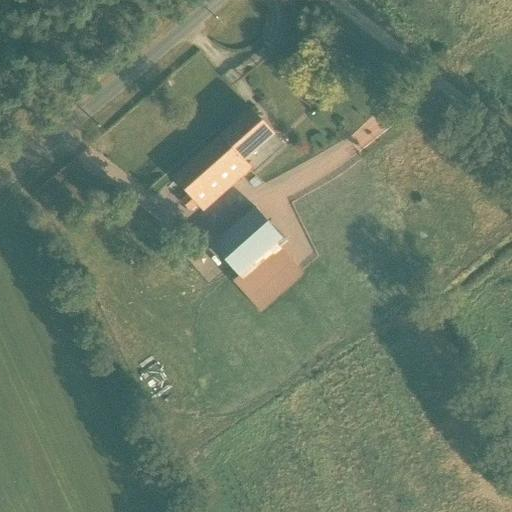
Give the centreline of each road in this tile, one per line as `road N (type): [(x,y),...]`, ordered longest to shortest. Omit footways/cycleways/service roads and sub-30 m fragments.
road 1 (unclassified): [(218,0),(0,184)]
road 2 (track): [(511,143),(331,0)]
